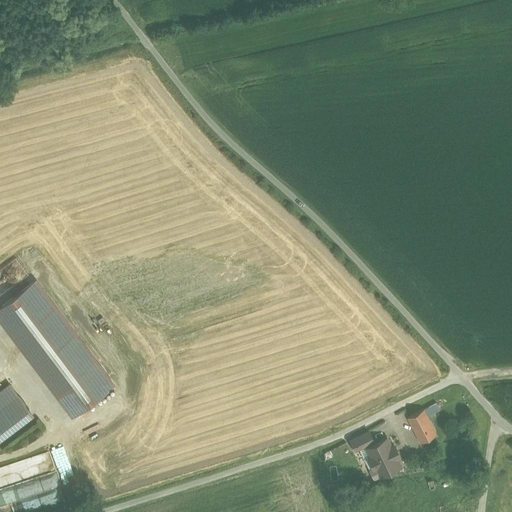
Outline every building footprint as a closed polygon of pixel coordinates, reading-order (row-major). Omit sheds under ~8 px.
[(110,385),(37,274),(0,298),(0,320),(62,416),(110,385)] [(11,385),(0,392),(0,410),(19,396),(11,385)] [(0,410),(0,431),(29,409),(19,396),(0,410)] [(436,403),(424,409),(427,416),(440,409),(436,403)] [(424,409),(408,417),(421,442),(436,434),(427,416),(424,409)] [(369,431),(351,440),(356,449),(374,440),(369,431)] [(387,438),(367,448),(371,456),(369,457),(374,468),(370,470),(374,478),(401,465),(397,457),(400,455),(394,445),(391,446),(387,438)] [(0,505),(61,487),(50,451),(0,466),(0,477),(3,488),(0,488),(0,505)]
